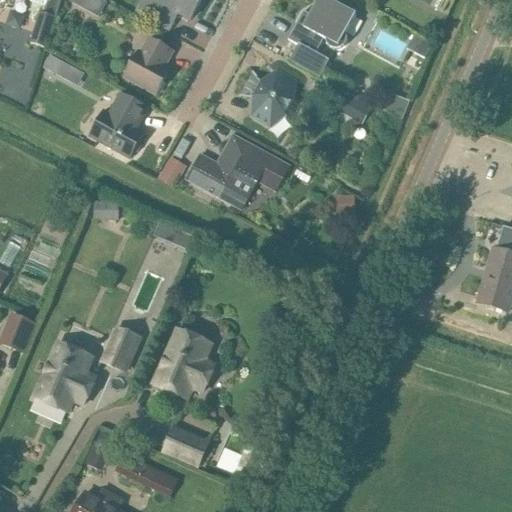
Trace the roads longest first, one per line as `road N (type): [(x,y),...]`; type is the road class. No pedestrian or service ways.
road 1 (unclassified): [(275,511),(358,340),(501,0)]
road 2 (residential): [(188,117),(251,0)]
